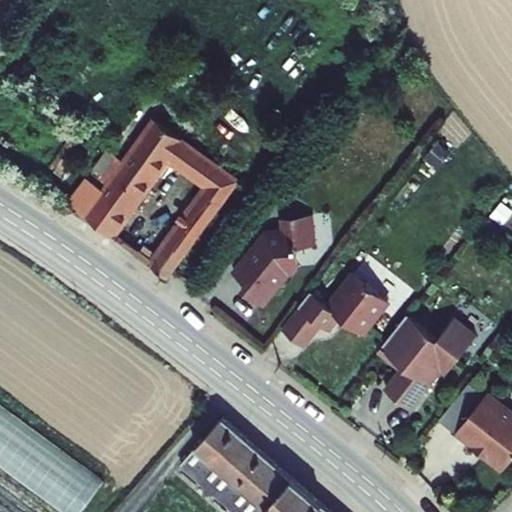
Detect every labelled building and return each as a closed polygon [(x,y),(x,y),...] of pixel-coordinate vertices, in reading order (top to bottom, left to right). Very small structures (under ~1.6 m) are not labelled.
[(87,173),(67,198),(107,225),(165,156),(206,185),(153,257),(172,272),(243,176),(160,116),(103,184),(87,173)] [(290,217),(317,213),(315,201),(286,205),(287,217),(272,220),(259,238),(260,239),(292,235),(290,217)] [(254,271),(250,277),(271,293),(296,259),(302,259),(306,254),(303,234),(320,232),(317,213),(290,217),(292,235),(260,239),(259,238),(241,261),(254,271)] [(329,303),(311,289),(300,304),(324,322),(330,327),(340,313),(364,331),(390,297),(354,270),(329,303)] [(300,304),(283,327),(307,345),(324,322),(300,304)] [(409,312),(383,346),(401,360),(411,358),(412,367),(403,369),(387,387),(411,406),(443,366),(449,370),(478,333),(456,315),(439,336),(409,312)] [(486,397),(469,383),(439,420),(457,434),(486,397)] [(486,397),(457,434),(477,450),(480,448),(488,454),(484,458),(502,473),(511,461),(511,411),(504,405),(502,409),(487,397),(486,397)] [(181,455),(194,466),(233,416),(222,407),(181,455)] [(194,466),(207,477),(248,429),(233,416),(194,466)] [(207,477),(221,488),(260,440),(248,429),(207,477)] [(221,488),(235,500),(275,452),(260,440),(221,488)] [(235,500),(249,511),(251,511),(290,465),(275,452),(235,500)] [(251,511),(301,511),(320,490),(290,465),(251,511)] [(301,511),(330,511),(336,505),(320,490),(301,511)]
